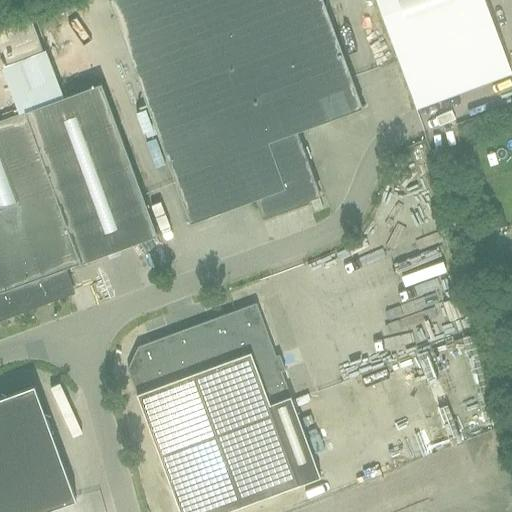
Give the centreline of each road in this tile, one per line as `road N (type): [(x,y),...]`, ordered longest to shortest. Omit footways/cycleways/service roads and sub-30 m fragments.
road 1 (unclassified): [(72,327),(313,243),(337,225),(388,139),(425,117)]
road 2 (unknown): [(281,254),(356,445)]
road 3 (unclassified): [(126,511),(72,327)]
